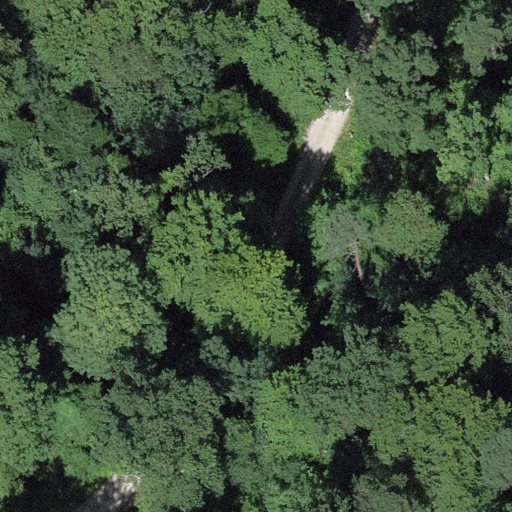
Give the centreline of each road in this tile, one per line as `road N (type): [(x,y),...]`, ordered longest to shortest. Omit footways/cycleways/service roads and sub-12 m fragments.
road 1 (track): [(75,511),(134,472),(192,399),(283,228),(351,55),(364,0)]
road 2 (track): [(351,55),(327,410),(366,511)]
